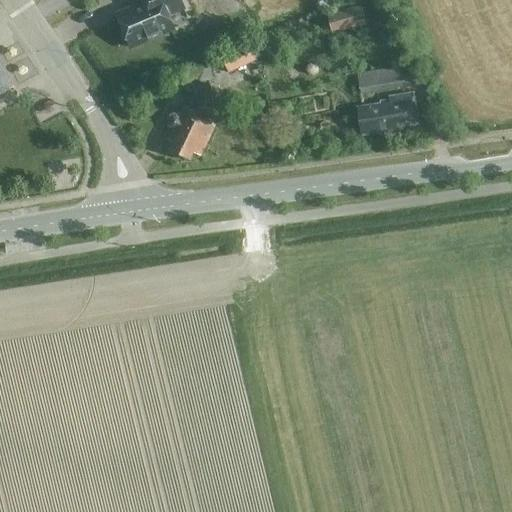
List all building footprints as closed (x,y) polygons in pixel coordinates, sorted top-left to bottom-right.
[(167,16),(183,9),(179,0),(142,0),(144,5),(117,17),(124,33),(122,38),(124,43),(129,45),(130,48),(173,30),(167,16)] [(362,6),(327,16),(333,36),(367,26),(362,6)] [(257,61),(249,44),(207,63),(209,67),(224,61),(229,73),(257,61)] [(0,95),(14,88),(0,61),(0,95)] [(355,75),(358,94),(405,87),(402,68),(355,75)] [(185,107),(181,116),(176,114),(171,116),(168,119),(167,124),(169,129),(174,131),(169,142),(174,144),(170,151),(191,161),(194,154),(201,157),(231,95),(210,85),(197,113),(185,107)] [(385,132),(385,134),(420,129),(414,94),(389,98),(390,101),(380,103),(381,105),(358,109),(363,136),(385,132)] [(256,122),(261,125),(267,122),(267,117),(262,113),(256,116),(256,122)]
